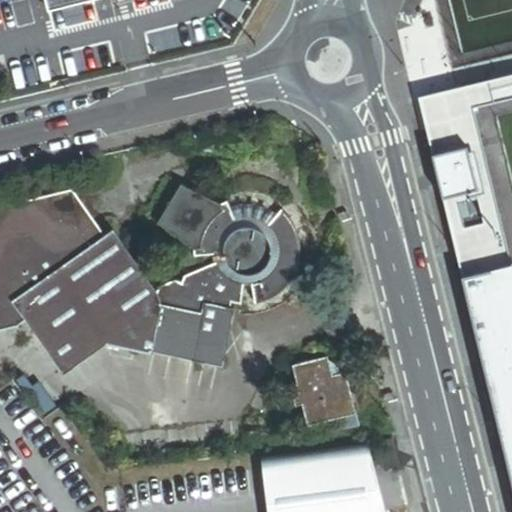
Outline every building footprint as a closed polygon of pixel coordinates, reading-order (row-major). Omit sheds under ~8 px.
[(38,0),(42,11),(85,0),(38,0)] [(511,72),(415,95),(511,486),(511,278),(470,106),(511,95),(511,72)] [(75,186),(0,204),(0,329),(24,324),(31,319),(68,372),(111,342),(227,368),(240,308),(235,308),(237,304),(245,305),(247,285),(251,285),(255,285),(260,304),(267,302),(276,299),(285,293),(293,284),(298,275),(303,265),(305,256),(305,243),(303,234),(300,226),(295,218),(289,211),(285,215),(282,212),(277,209),(271,206),(266,203),(258,201),(248,200),(241,201),(235,203),(233,196),(225,199),(187,179),(161,217),(194,246),(194,253),(214,252),(216,260),(185,270),(182,277),(174,274),(158,280),(155,285),(115,228),(106,232),(75,186)] [(330,358),(294,366),(298,385),(292,386),(297,407),(304,405),(309,427),(358,415),(348,373),(334,376),(330,358)] [(25,369),(14,376),(41,415),(58,403),(41,378),(34,383),(25,369)] [(388,472),(401,468),(394,439),(381,443),(384,458),(387,469),(388,472)] [(370,447),(265,459),(270,501),(271,511),(385,511),(381,490),(370,447)]
